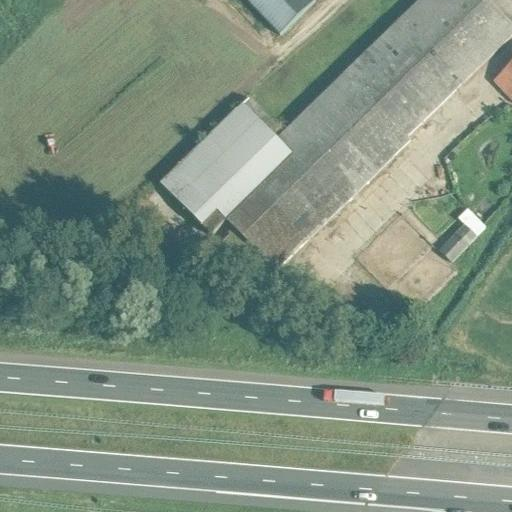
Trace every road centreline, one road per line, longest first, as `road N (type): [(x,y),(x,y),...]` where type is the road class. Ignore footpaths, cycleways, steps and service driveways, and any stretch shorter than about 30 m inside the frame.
road 1 (motorway): [(511,422),(0,376)]
road 2 (motorway): [(0,458),(511,502)]
